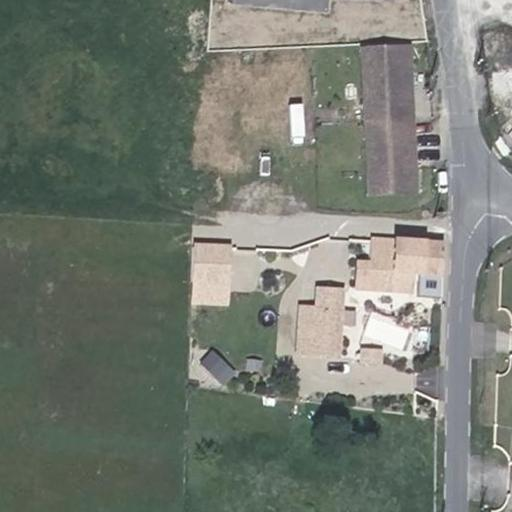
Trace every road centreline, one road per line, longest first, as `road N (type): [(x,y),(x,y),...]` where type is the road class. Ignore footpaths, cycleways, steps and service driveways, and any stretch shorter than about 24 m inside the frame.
road 1 (residential): [(455,511),(464,256),(493,197)]
road 2 (residential): [(493,197),(472,183),(463,164),(445,0)]
